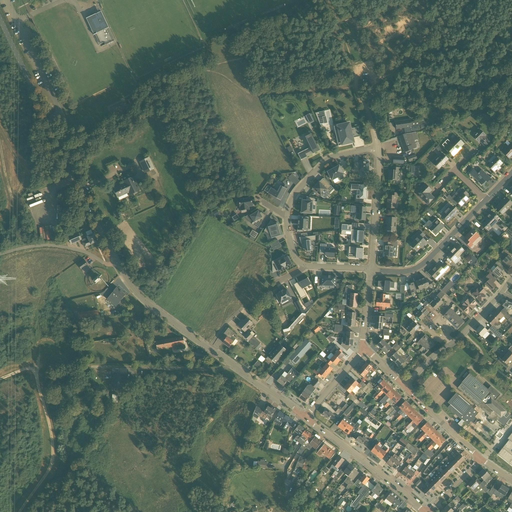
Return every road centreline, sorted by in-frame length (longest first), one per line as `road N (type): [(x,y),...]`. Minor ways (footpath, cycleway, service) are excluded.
road 1 (residential): [(116,263),(0,19)]
road 2 (residential): [(304,267),(286,228),(296,191),(332,157),(379,147)]
road 3 (track): [(379,147),(324,0)]
road 4 (residential): [(231,364),(155,309),(116,263)]
road 5 (residential): [(424,511),(305,417)]
road 6 (track): [(361,97),(474,0)]
road 7 (track): [(356,81),(258,94),(239,81),(232,60)]
road 8 (residential): [(371,270),(419,266),(486,200)]
road 9 (residential): [(371,270),(379,147)]
road 10 (residential): [(111,366),(231,364)]
road 11 (residential): [(116,263),(57,246),(0,254)]
